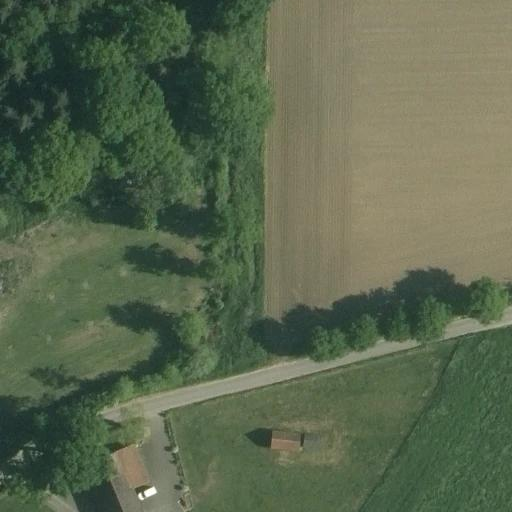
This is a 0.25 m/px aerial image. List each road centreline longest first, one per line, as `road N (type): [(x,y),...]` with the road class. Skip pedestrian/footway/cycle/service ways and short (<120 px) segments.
road 1 (unclassified): [(0,475),(79,420),(511,314)]
road 2 (track): [(249,380),(263,0)]
